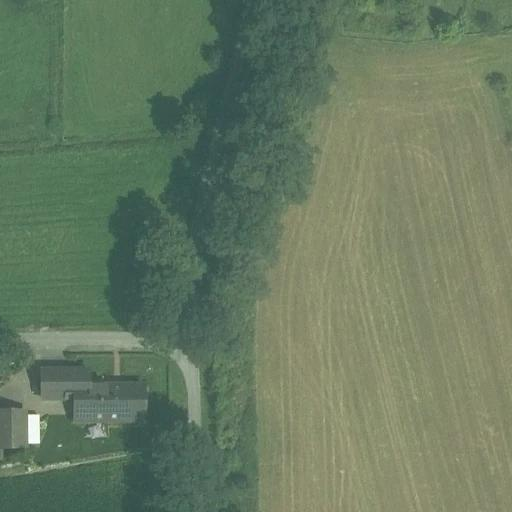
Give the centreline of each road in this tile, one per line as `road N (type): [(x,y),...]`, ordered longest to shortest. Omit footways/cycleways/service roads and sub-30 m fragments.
road 1 (unclassified): [(182,350),(201,156),(238,0)]
road 2 (unclassified): [(0,340),(153,338),(182,350)]
road 3 (unclassified): [(192,511),(182,350)]
